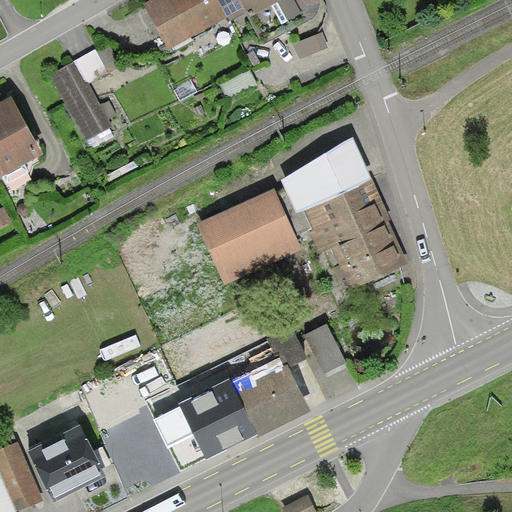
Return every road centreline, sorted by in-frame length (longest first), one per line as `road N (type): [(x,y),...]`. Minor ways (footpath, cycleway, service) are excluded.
road 1 (residential): [(465,363),(388,121)]
road 2 (primary): [(166,511),(388,400)]
road 3 (residential): [(388,121),(424,109),(511,51)]
road 4 (residential): [(388,121),(343,0)]
road 5 (residential): [(388,400),(390,438),(374,483),(348,511)]
